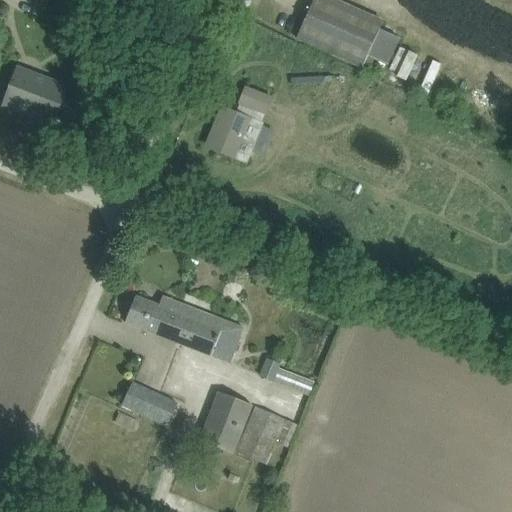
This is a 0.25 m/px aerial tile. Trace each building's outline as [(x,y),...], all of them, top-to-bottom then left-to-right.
[(80,0),(66,0),(62,12),(81,20),(87,3),(80,0)] [(375,59),(389,66),(401,39),(380,30),(384,22),(333,0),(314,0),(297,38),(369,71),(375,59)] [(18,69),(5,105),(53,123),(55,118),(62,121),(66,109),(60,107),(67,87),(18,69)] [(266,114),(273,98),(247,88),(241,104),(266,114)] [(209,146),(235,157),(246,162),(261,124),(224,109),(209,146)] [(495,292),(478,290),(476,307),(502,309),(504,287),(495,286),(495,292)] [(126,323),(230,364),(244,329),(170,300),(167,308),(136,296),(126,323)] [(261,374),(311,394),(316,382),(283,369),(285,364),(268,357),(261,374)] [(179,402),(135,382),(124,405),(169,425),(179,402)] [(253,404),(219,391),(201,440),(235,453),(253,404)] [(300,424),(257,406),(239,450),(269,462),(278,441),(290,447),(300,424)] [(139,422),(120,413),(115,423),(134,432),(139,422)]
